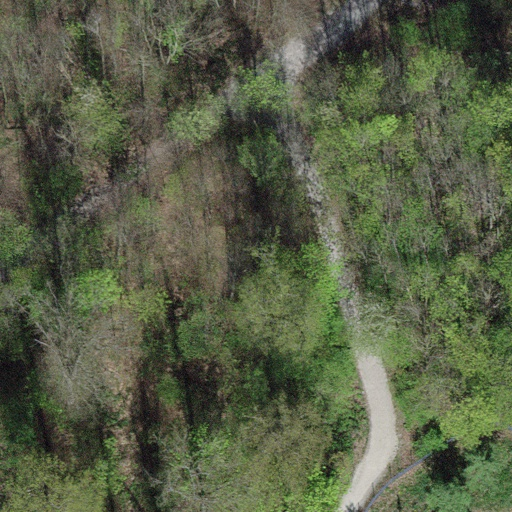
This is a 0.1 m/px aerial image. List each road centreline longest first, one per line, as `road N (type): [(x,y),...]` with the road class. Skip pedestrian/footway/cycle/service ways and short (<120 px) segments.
road 1 (track): [(376,0),(169,167),(0,279)]
road 2 (track): [(337,511),(369,463),(379,399),(331,228),(262,90)]
